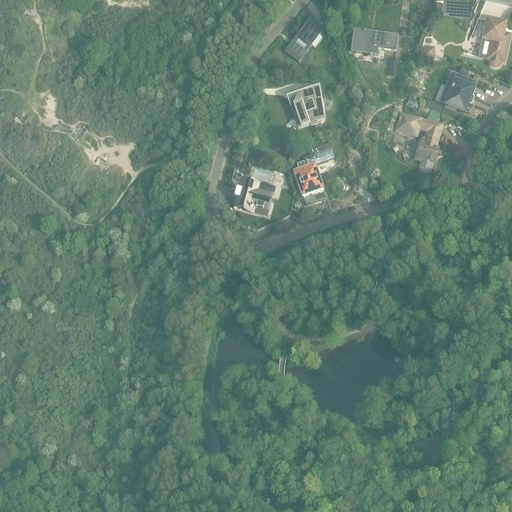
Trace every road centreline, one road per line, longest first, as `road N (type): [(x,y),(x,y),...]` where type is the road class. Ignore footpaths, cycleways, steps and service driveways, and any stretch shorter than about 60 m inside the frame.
road 1 (track): [(131,511),(121,410),(145,166)]
road 2 (residential): [(242,256),(210,203),(213,177),(242,67),(302,0)]
road 3 (residential): [(242,256),(399,204),(467,192)]
